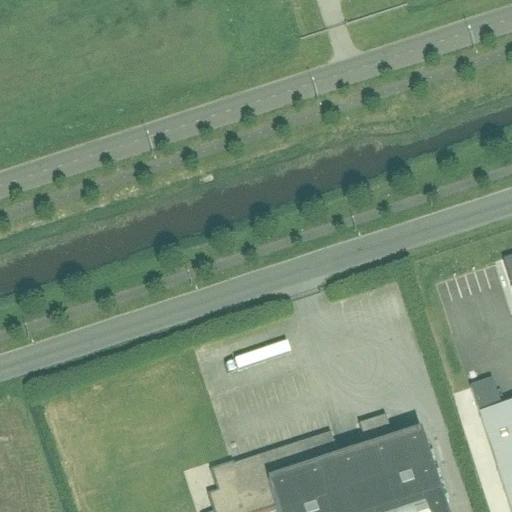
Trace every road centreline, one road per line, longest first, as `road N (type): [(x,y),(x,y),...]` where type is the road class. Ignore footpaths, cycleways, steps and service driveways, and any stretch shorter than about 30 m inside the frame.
road 1 (unclassified): [(0,372),(511,205)]
road 2 (unclassified): [(511,21),(0,187)]
road 3 (unknown): [(354,344),(417,378),(464,511)]
road 4 (unknown): [(354,344),(236,431)]
